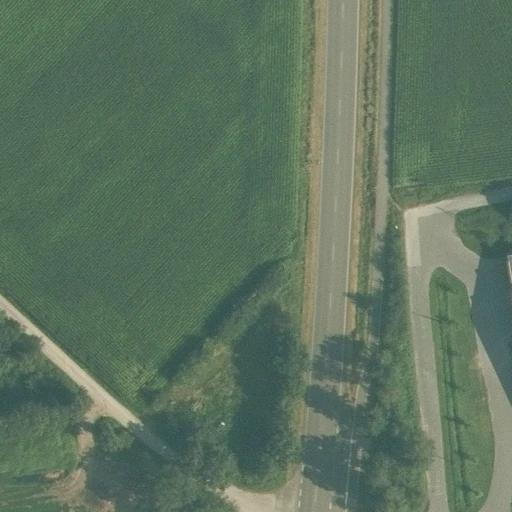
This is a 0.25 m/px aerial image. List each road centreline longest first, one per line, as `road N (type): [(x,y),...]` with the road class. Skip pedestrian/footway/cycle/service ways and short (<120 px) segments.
road 1 (primary): [(307,511),(341,0)]
road 2 (unclassified): [(511,191),(426,217),(414,250),(444,511)]
road 3 (unclassified): [(269,511),(202,480),(129,426),(0,307)]
road 4 (unknown): [(416,265),(452,257),(475,267),(502,445)]
